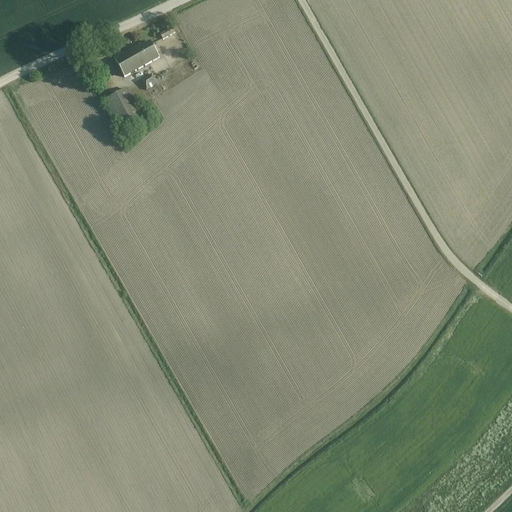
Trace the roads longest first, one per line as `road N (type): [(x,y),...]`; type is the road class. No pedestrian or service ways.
road 1 (unclassified): [(301,0),(435,236),(511,309)]
road 2 (unclassified): [(0,88),(189,0)]
